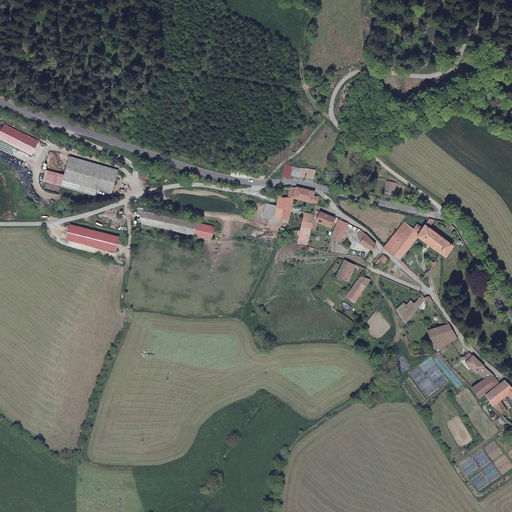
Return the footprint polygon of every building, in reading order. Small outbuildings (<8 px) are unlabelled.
[(38,141),(4,124),(0,130),(0,138),(31,155),(38,141)] [(115,171),(80,161),(67,157),(62,175),(60,180),(108,194),(115,171)] [(292,167),(285,166),(283,177),(290,178),(292,167)] [(60,180),(62,175),(46,170),(42,181),(58,186),(60,180)] [(397,184),(387,182),(385,192),(395,195),(397,184)] [(315,191),(296,186),(296,188),(294,197),(317,203),(319,197),(314,195),(315,191)] [(288,197),(294,197),(296,188),(290,187),(288,197)] [(278,198),(276,205),(273,219),(288,223),(294,197),(288,197),(278,198)] [(262,217),(273,219),(276,205),(265,203),(262,217)] [(138,206),(137,213),(140,214),(138,222),(175,230),(211,239),(214,227),(141,210),(142,207),(138,206)] [(331,227),(335,217),(320,211),(316,221),(318,222),(331,227)] [(314,214),(305,212),(297,243),(307,246),(311,228),(313,220),(314,214)] [(429,227),(435,221),(429,219),(422,228),(418,234),(413,230),(403,223),(384,246),(400,261),(405,254),(418,238),(442,255),(445,258),(453,246),(429,227)] [(330,238),(340,243),(348,225),(339,221),(330,238)] [(119,237),(67,222),(63,237),(115,252),(119,237)] [(418,234),(422,228),(417,225),(413,230),(418,234)] [(357,236),(361,241),(366,234),(360,231),(357,236)] [(372,251),(376,244),(366,234),(361,241),(359,244),(372,251)] [(400,261),(409,271),(415,265),(405,254),(400,261)] [(382,269),(389,260),(383,255),(379,259),(382,261),(378,266),(382,269)] [(355,265),(342,261),(337,274),(335,276),(348,281),(355,265)] [(422,282),(427,275),(415,265),(409,271),(422,282)] [(369,282),(360,276),(358,280),(354,285),(346,298),(354,303),(367,285),(369,282)] [(396,309),(405,323),(424,301),(419,298),(414,303),(410,301),(406,305),(403,303),(396,309)] [(457,339),(447,324),(437,327),(436,324),(431,326),(432,329),(427,330),(434,350),(435,350),(457,339)] [(474,355),(470,351),(462,359),(465,363),(474,355)] [(465,381),(480,398),(484,395),(499,383),(492,374),(474,355),(465,363),(476,374),(479,372),(485,378),(477,384),(470,377),(465,381)] [(499,383),(484,395),(493,406),(501,401),(508,395),(511,392),(511,387),(503,380),(499,383)] [(493,406),(501,415),(507,411),(501,401),(493,406)]
